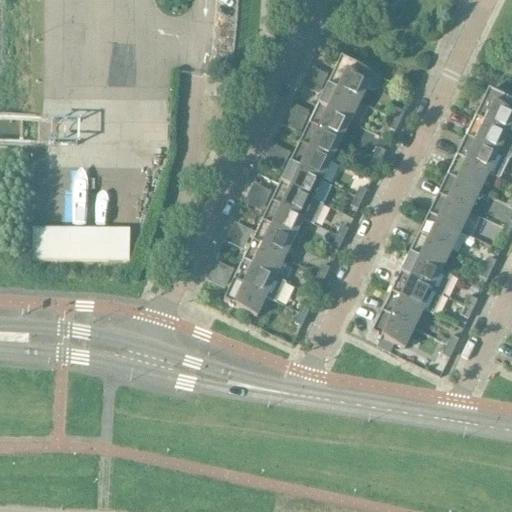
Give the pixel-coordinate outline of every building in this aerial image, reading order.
[(340,60),(335,69),(326,89),(359,105),(366,89),(373,92),(380,79),(340,60)] [(321,96),(330,75),(310,67),(301,88),(321,96)] [(359,105),(326,89),(316,108),(349,124),(359,105)] [(511,103),(487,92),(473,121),(506,137),(511,124),(511,103)] [(349,124),(316,108),(307,128),(340,144),(349,124)] [(396,111),(391,120),(399,124),(403,115),(396,111)] [(399,124),(391,120),(387,130),(394,134),(399,124)] [(511,139),(506,137),(473,121),(464,140),(508,161),(511,152),(511,139)] [(340,144),(307,128),(298,147),(330,163),(340,144)] [(508,161),(464,140),(455,160),(488,175),(498,181),(508,161)] [(330,163),(298,147),(288,167),(321,183),(330,163)] [(377,150),(373,159),(380,163),(385,154),(377,150)] [(380,163),(373,159),(368,169),(375,173),(380,163)] [(488,175),(455,160),(445,179),(478,195),(488,175)] [(321,183),(288,167),(279,186),(312,202),(321,183)] [(478,195),(445,179),(436,199),(469,215),(478,195)] [(323,207),(312,202),(279,186),(270,206),(302,221),(313,227),(323,207)] [(359,189),(354,198),(361,202),(366,192),(359,189)] [(361,202),(354,198),(349,208),(357,212),(361,202)] [(469,215),(436,199),(427,218),(459,234),(469,215)] [(302,221),(270,206),(260,225),(293,241),(302,221)] [(459,234),(427,218),(417,238),(450,254),(459,234)] [(511,223),(506,221),(502,230),(509,234),(511,227),(511,223)] [(234,223),(226,243),(245,250),(252,230),(234,223)] [(293,241),(260,225),(251,245),(284,261),(293,241)] [(340,228),(335,237),(343,241),(347,231),(340,228)] [(128,263),(128,231),(32,230),(31,262),(128,263)] [(509,234),(502,230),(497,240),(504,244),(509,234)] [(343,241),(335,237),(331,247),(338,250),(343,241)] [(450,254),(417,238),(408,257),(441,273),(450,254)] [(284,261),(251,245),(241,264),(274,280),(284,261)] [(452,278),(441,273),(408,257),(398,277),(442,298),(452,278)] [(488,260),(483,269),(490,273),(495,263),(488,260)] [(285,285),(274,280),(241,264),(232,284),(265,299),(276,305),(285,285)] [(321,267),(317,276),(324,280),(329,270),(321,267)] [(490,273),(483,269),(478,279),(486,282),(490,273)] [(319,289),(324,280),(317,276),(312,286),(319,289)] [(442,298),(398,277),(389,296),(422,312),(433,317),(442,298)] [(265,299),(232,284),(222,304),(229,307),(228,309),(232,311),(233,309),(255,319),(265,299)] [(422,312),(389,296),(380,316),(412,331),(422,312)] [(469,299),(464,308),(472,312),(476,302),(469,299)] [(303,306),(298,315),(305,319),(310,309),(303,306)] [(472,312),(464,308),(460,318),(467,321),(472,312)] [(305,319),(298,315),(293,325),(301,328),(305,319)] [(412,331),(380,316),(370,336),(376,339),(375,341),(379,343),(380,341),(403,351),(412,331)] [(450,338),(446,347),(453,351),(458,341),(450,338)] [(453,351),(446,347),(441,357),(448,360),(453,351)]
